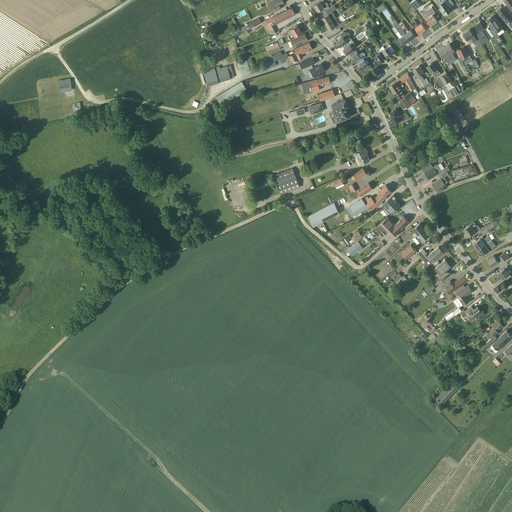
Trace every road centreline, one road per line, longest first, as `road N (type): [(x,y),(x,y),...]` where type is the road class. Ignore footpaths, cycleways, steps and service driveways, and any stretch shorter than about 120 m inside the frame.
road 1 (track): [(0,424),(22,380),(106,296),(179,250),(279,206)]
road 2 (unclassified): [(424,209),(357,267),(292,203),(279,206)]
road 3 (unknown): [(53,48),(90,102),(188,112),(210,99)]
road 4 (residential): [(363,84),(483,0)]
road 5 (tertiary): [(424,209),(363,84)]
road 6 (tertiary): [(511,313),(424,209)]
